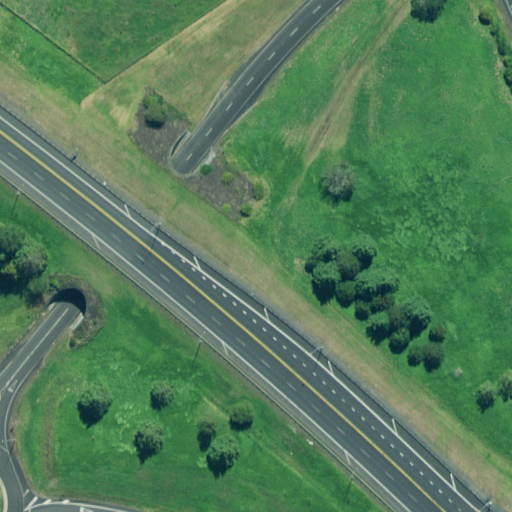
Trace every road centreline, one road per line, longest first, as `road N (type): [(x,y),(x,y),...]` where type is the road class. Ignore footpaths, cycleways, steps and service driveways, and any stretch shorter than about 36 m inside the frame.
road 1 (trunk): [(0,140),(445,509)]
road 2 (tertiary): [(181,164),(0,397)]
road 3 (tertiary): [(181,164),(326,0)]
